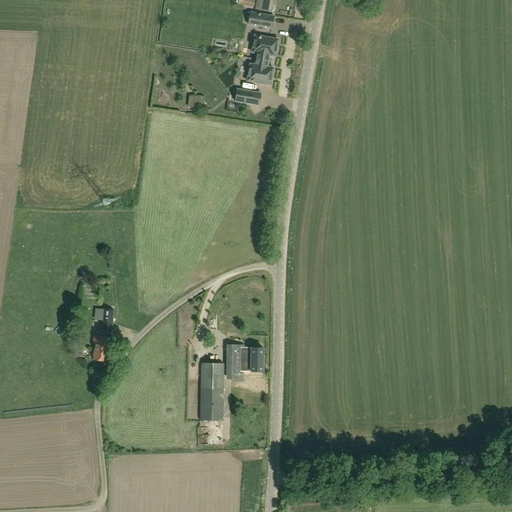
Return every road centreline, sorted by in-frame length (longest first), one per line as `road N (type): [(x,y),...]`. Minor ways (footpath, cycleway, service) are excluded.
road 1 (tertiary): [(271,511),(280,250),(320,0)]
road 2 (track): [(273,481),(511,471)]
